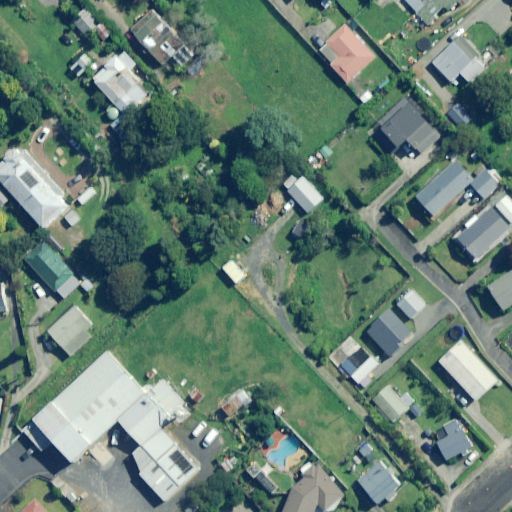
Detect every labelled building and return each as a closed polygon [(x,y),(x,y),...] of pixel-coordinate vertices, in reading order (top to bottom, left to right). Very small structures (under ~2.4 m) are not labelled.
[(336,2),(334,0),(322,0),(320,3),(327,10),(336,2)] [(462,0),(404,0),(428,25),(447,7),(451,11),(462,0)] [(187,44),(154,9),(131,30),(165,65),(187,44)] [(376,57),(347,24),(319,50),(348,83),(376,57)] [(490,64),(462,35),(433,63),(452,82),(461,74),(470,83),(490,64)] [(137,65),(125,50),(107,65),(109,67),(95,79),(127,116),(149,96),(139,85),(142,81),(132,70),(137,65)] [(441,136),(411,104),(383,130),(401,148),(409,141),(421,154),(441,136)] [(65,195),(20,146),(0,164),(0,179),(45,229),(69,206),(62,198),(65,195)] [(221,163),(209,153),(197,167),(209,177),(221,163)] [(475,179),(457,160),(417,198),(435,216),(470,184),(485,199),(503,182),(489,166),(475,179)] [(325,199),(304,176),(288,191),(309,214),(325,199)] [(0,207),(10,199),(0,188),(0,207)] [(96,194),(90,188),(78,200),(83,205),(96,194)] [(511,223),(511,202),(506,196),(496,206),(511,224),(511,223)] [(511,228),(492,207),(458,239),(477,259),(511,228)] [(80,219),(73,210),(64,217),(72,226),(80,219)] [(83,282),(44,241),(25,260),(64,300),(83,282)] [(254,265),(241,250),(231,259),(239,269),(232,275),(256,302),(266,293),(261,288),(274,277),(259,260),(254,265)] [(511,305),(511,272),(489,287),(504,311),(511,305)] [(0,284),(0,313),(12,311),(8,283),(0,284)] [(94,325),(77,306),(49,332),(72,357),(93,337),(87,331),(94,325)] [(499,381),(462,341),(440,362),(477,402),(499,381)] [(341,350),(349,358),(348,360),(342,366),(359,384),(379,364),(362,346),(358,350),(349,342),(341,350)] [(20,424),(59,463),(107,417),(130,440),(160,410),(99,348),(20,424)] [(399,399),(387,386),(372,400),(393,422),(414,402),(406,393),(399,399)] [(251,399),(243,389),(221,408),(229,417),(251,399)] [(472,449),(463,430),(458,421),(446,427),(450,436),(438,443),(447,461),(472,449)] [(278,488),(254,462),(246,470),(254,479),(256,477),(272,494),(278,488)] [(294,487),(284,511),(314,511),(317,507),(319,504),(326,511),(346,495),(319,465),(315,469),(309,462),(300,471),(305,477),(294,487)] [(404,485),(383,462),(360,482),(381,506),(404,485)] [(46,511),(35,500),(21,511),(46,511)]
